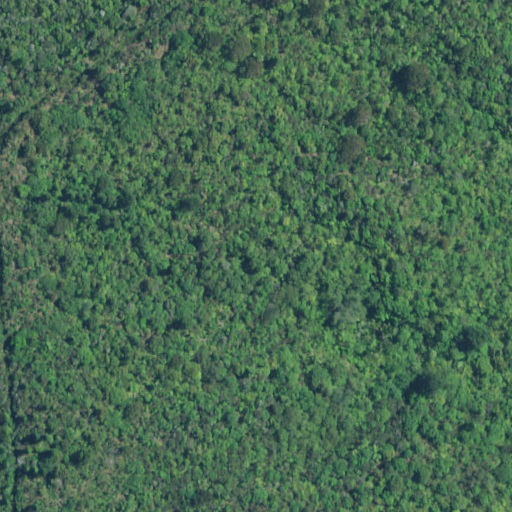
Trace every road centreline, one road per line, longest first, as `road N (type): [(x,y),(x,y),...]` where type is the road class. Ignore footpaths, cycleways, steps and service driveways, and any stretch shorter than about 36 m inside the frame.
road 1 (track): [(0,148),(32,112),(176,0)]
road 2 (track): [(14,511),(0,337)]
